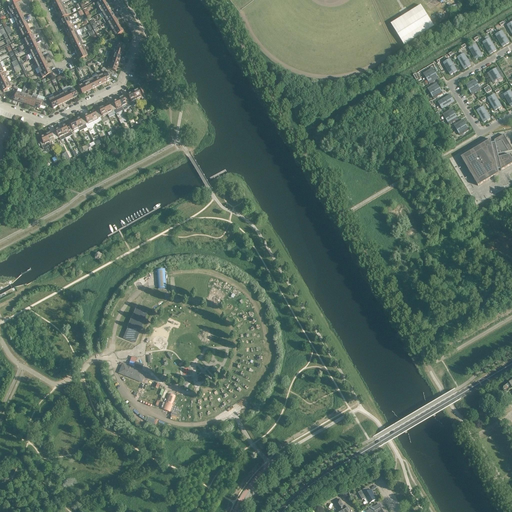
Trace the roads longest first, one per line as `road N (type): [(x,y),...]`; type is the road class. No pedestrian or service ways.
road 1 (secondary): [(282,511),(338,466),(511,363)]
road 2 (residential): [(0,105),(43,122),(121,86),(138,34),(118,0)]
road 3 (unclassified): [(511,47),(449,83),(478,133),(511,114)]
